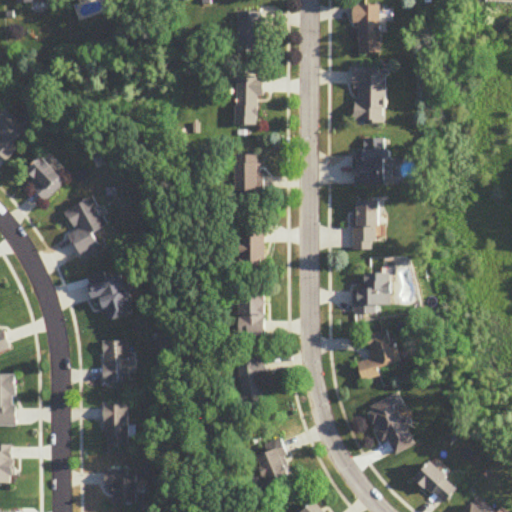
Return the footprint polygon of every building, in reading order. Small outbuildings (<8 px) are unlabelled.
[(383,5),(355,5),(355,25),(361,25),(361,53),(383,53),(383,5)] [(240,13),(240,54),(265,54),(265,13),(240,13)] [(388,123),(388,68),(356,68),(356,123),(388,123)] [(266,98),(266,79),(238,79),(238,127),(261,127),(261,98),(266,98)] [(0,109),(0,136),(3,140),(0,143),(0,153),(6,160),(33,134),(4,105),(0,109)] [(359,187),(389,187),(389,139),(359,139),(359,187)] [(48,201),(69,183),(46,157),(26,176),(48,201)] [(238,193),(264,193),(264,159),(238,159),(238,193)] [(103,248),(97,233),(110,227),(97,198),(68,212),(77,231),(72,234),(83,257),(103,248)] [(381,201),(356,201),(356,251),(381,251),(381,201)] [(267,222),(247,222),(247,265),(267,265),(267,222)] [(111,278),(109,273),(93,276),(100,314),(110,312),(112,320),(136,315),(128,275),(111,278)] [(354,289),(355,315),(381,314),(380,307),(395,307),(394,274),(367,274),(367,289),(354,289)] [(268,292),(241,292),(241,337),(268,337),(268,292)] [(0,354),(14,350),(8,331),(0,333),(0,354)] [(383,379),(381,369),(401,364),(394,331),(370,336),(375,360),(360,364),(364,383),(383,379)] [(106,342),(109,383),(136,381),(135,366),(139,365),(139,353),(133,353),(132,341),(106,342)] [(239,362),(245,406),(265,404),(261,377),(270,376),(267,358),(239,362)] [(0,427),(19,427),(19,376),(0,376),(0,427)] [(384,443),(391,440),(397,455),(421,446),(401,396),(370,409),(384,443)] [(132,406),(109,406),(109,448),(132,448),(132,406)] [(297,475),(281,441),(266,448),(269,454),(260,458),(273,486),(297,475)] [(446,506),(462,490),(435,463),(419,479),(446,506)] [(141,478),(125,478),(125,472),(109,472),(109,490),(116,490),(116,506),(141,506),(141,478)] [(326,511),(319,502),(304,511),(326,511)]
